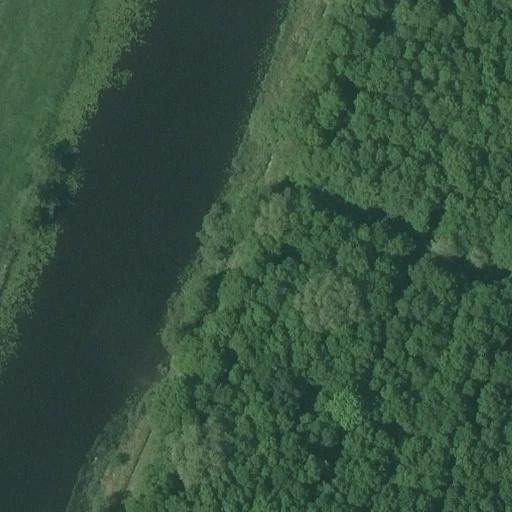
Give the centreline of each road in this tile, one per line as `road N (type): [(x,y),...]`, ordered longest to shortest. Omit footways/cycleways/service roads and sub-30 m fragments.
road 1 (track): [(110,511),(258,179),(511,283)]
road 2 (track): [(390,511),(511,213)]
road 3 (track): [(258,179),(329,0)]
